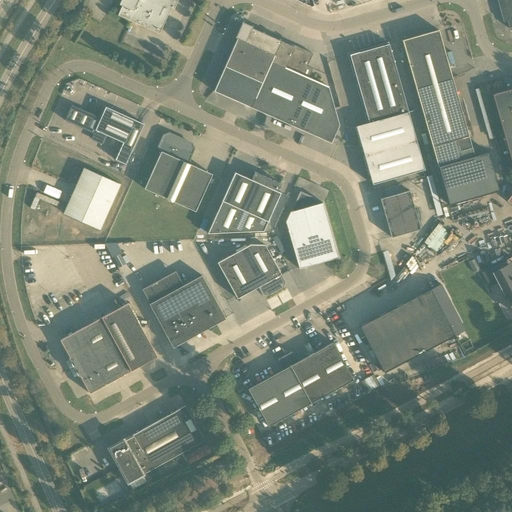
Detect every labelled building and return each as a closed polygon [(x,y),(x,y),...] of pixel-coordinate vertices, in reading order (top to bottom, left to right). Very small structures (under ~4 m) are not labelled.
[(124,0),(118,15),(159,34),(171,8),(174,9),(178,0),(124,0)] [(511,0),(509,0),(500,3),(505,22),(509,21),(511,30),(511,0)] [(214,91),(258,111),(279,65),(288,45),(281,42),(282,40),(281,40),(281,41),(265,34),(266,33),(265,32),(264,34),(252,28),(252,27),(242,23),(236,38),(237,39),(214,91)] [(402,40),(416,89),(452,79),(438,30),(402,40)] [(408,112),(392,54),(389,44),(350,55),(369,123),(408,112)] [(288,45),(279,65),(308,78),(312,69),(307,67),(313,54),(305,50),(304,52),(291,46),(291,47),(288,45)] [(314,80),(308,78),(279,65),(258,111),(331,144),(339,126),(328,86),(314,80)] [(472,148),(458,98),(452,79),(416,89),(432,147),(438,167),(449,205),(499,191),(488,152),(474,156),(472,148)] [(511,162),(511,163),(511,107),(507,90),(493,95),(511,162)] [(126,164),(130,155),(144,124),(106,107),(100,118),(72,105),(65,121),(94,134),(91,140),(101,145),(104,144),(107,136),(123,143),(115,160),(126,164)] [(416,141),(408,112),(369,123),(356,127),(364,155),(416,141)] [(164,136),(159,147),(160,152),(161,152),(144,189),(173,202),(190,164),(188,160),(193,149),(191,144),(169,134),(164,136)] [(425,170),(416,141),(364,155),(372,185),(425,170)] [(212,174),(190,164),(173,202),(195,212),(212,174)] [(100,230),(120,184),(84,168),(63,214),(100,230)] [(235,173),(230,183),(207,233),(263,231),(280,193),(278,192),(281,184),(255,172),(251,180),(235,173)] [(410,191),(381,199),(380,199),(391,238),(421,230),(410,191)] [(299,269),(328,261),(338,258),(323,203),(319,204),(318,201),(300,193),(293,209),(294,211),(290,212),(286,222),(299,269)] [(436,251),(451,232),(439,223),(424,242),(436,251)] [(281,252),(284,250),(276,237),(273,238),(281,252)] [(285,282),(265,245),(250,244),(217,263),(237,298),(258,287),(262,295),(267,296),(284,287),(285,282)] [(511,279),(505,266),(493,273),(498,282),(511,308),(511,279)] [(491,268),(482,273),(489,286),(498,282),(493,273),(491,268)] [(149,305),(169,341),(173,348),(226,319),(202,276),(183,286),(175,272),(142,290),(150,304),(149,305)] [(456,335),(465,330),(460,320),(441,284),(359,326),(384,373),(456,335)] [(96,307),(101,317),(110,312),(105,302),(96,307)] [(94,322),(108,348),(123,375),(157,357),(128,303),(94,322)] [(73,368),(108,348),(94,322),(60,340),(70,358),(68,359),(73,368)] [(285,356),(311,403),(353,380),(333,342),(298,361),(295,354),(290,353),(285,356)] [(89,394),(123,375),(108,348),(73,368),(78,377),(80,376),(89,394)] [(311,403),(285,356),(279,358),(278,363),(282,370),(248,389),(268,427),(311,403)] [(185,406),(177,410),(143,429),(162,464),(196,445),(205,440),(185,406)] [(162,464),(143,429),(109,448),(128,483),(162,464)] [(208,445),(186,454),(189,462),(211,453),(208,445)]
